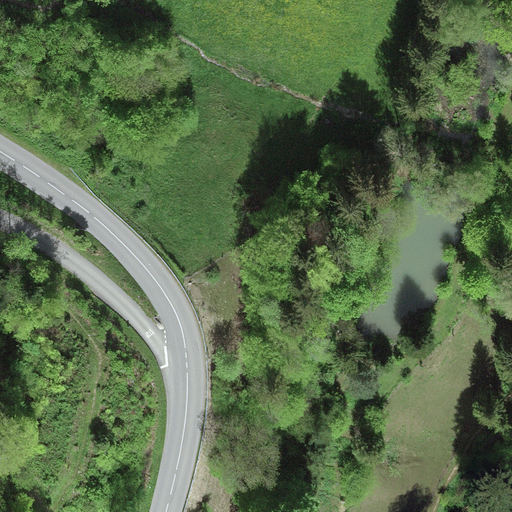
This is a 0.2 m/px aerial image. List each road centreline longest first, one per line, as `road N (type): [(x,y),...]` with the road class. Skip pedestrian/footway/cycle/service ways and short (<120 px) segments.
road 1 (tertiary): [(0,153),(95,216),(134,253),(174,310),(186,368)]
road 2 (residential): [(0,217),(125,302),(186,368)]
road 3 (tertiary): [(186,368),(165,511)]
